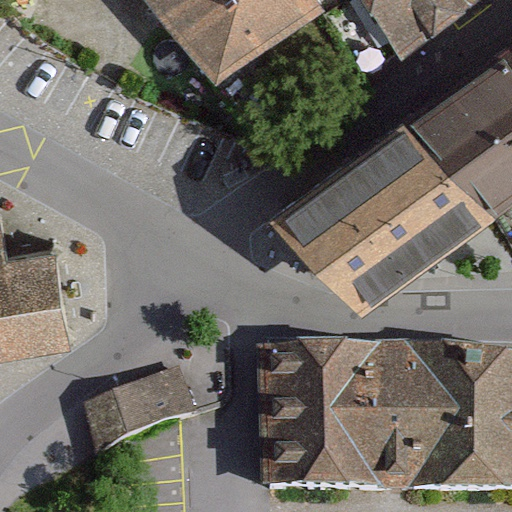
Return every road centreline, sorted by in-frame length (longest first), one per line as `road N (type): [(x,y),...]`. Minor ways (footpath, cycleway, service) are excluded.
road 1 (residential): [(192,261),(511,28)]
road 2 (tertiary): [(511,317),(312,320),(246,295),(192,261)]
road 3 (tertiary): [(192,261),(0,435)]
road 4 (tertiary): [(0,142),(192,261)]
